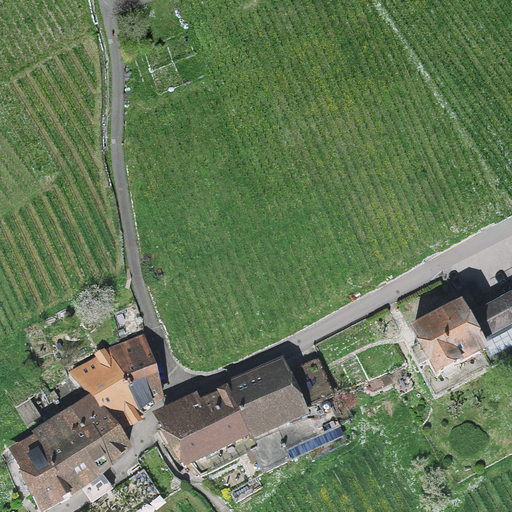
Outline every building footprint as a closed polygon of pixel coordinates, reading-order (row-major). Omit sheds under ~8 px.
[(511,293),(501,299),(511,318),(511,293)] [(493,367),(511,356),(511,318),(501,299),(467,318),(461,307),(426,328),(424,325),(415,330),(416,333),(412,335),(437,380),(485,352),(493,367)] [(111,356),(139,412),(161,398),(146,342),(111,356)] [(111,356),(73,376),(92,399),(117,432),(141,417),(139,412),(111,356)] [(16,406),(47,387),(36,370),(6,389),(16,406)] [(287,451),(342,426),(330,400),(303,411),(286,371),(185,414),(182,408),(167,414),(170,421),(161,426),(184,469),(191,466),(201,479),(253,452),(264,473),(291,459),(287,451)] [(92,399),(73,412),(84,433),(90,430),(109,467),(129,446),(117,432),(92,399)] [(70,496),(94,482),(109,467),(90,430),(84,433),(73,412),(33,436),(39,445),(70,496)] [(41,511),(70,496),(39,445),(15,458),(41,511)]
